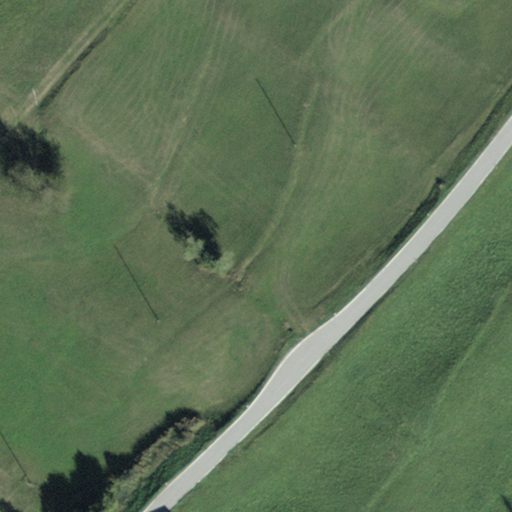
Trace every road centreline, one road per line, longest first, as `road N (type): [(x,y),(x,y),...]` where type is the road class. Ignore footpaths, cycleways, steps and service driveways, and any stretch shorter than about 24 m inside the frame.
road 1 (residential): [(511,131),(409,255),(158,511)]
road 2 (track): [(124,0),(0,142)]
